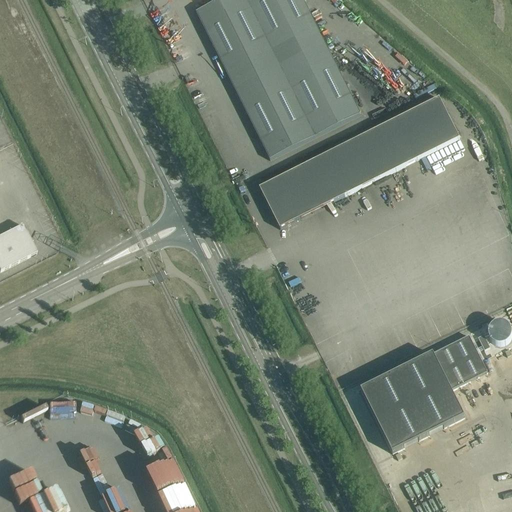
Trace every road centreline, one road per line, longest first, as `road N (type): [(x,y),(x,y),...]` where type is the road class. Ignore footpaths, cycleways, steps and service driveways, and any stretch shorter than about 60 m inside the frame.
road 1 (tertiary): [(348,511),(201,212)]
road 2 (tertiary): [(182,221),(330,511)]
road 3 (unclassified): [(0,316),(182,221)]
road 4 (track): [(511,146),(502,113),(375,0)]
road 5 (tertiary): [(201,212),(142,95)]
road 6 (tertiary): [(125,105),(182,221)]
